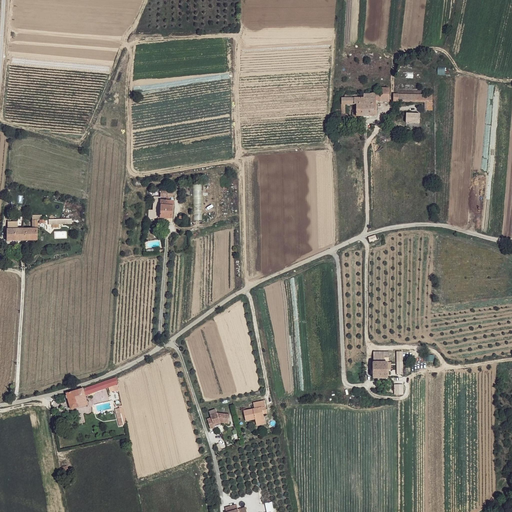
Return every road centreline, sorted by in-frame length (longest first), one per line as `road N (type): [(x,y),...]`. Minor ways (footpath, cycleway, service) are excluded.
road 1 (unclassified): [(511,240),(434,222),(351,238),(241,291),(116,372),(0,405)]
road 2 (track): [(223,502),(173,338)]
road 3 (track): [(23,257),(16,401)]
road 4 (track): [(369,359),(364,234)]
